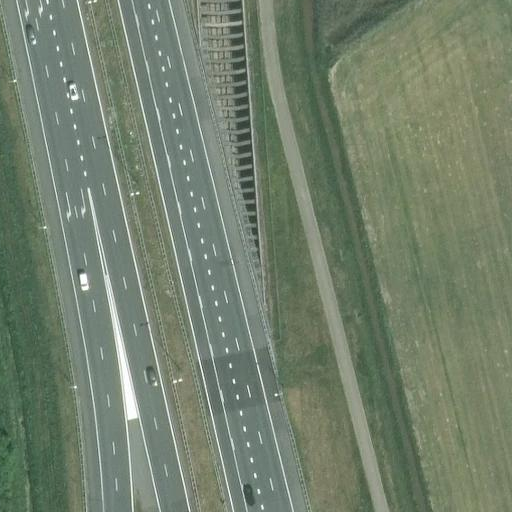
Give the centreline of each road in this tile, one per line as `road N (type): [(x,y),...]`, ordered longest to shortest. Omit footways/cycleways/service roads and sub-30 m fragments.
road 1 (motorway): [(259,511),(143,0)]
road 2 (motorway): [(93,182),(169,511)]
road 3 (motorway): [(93,182),(121,511)]
road 4 (motorway): [(53,0),(93,182)]
